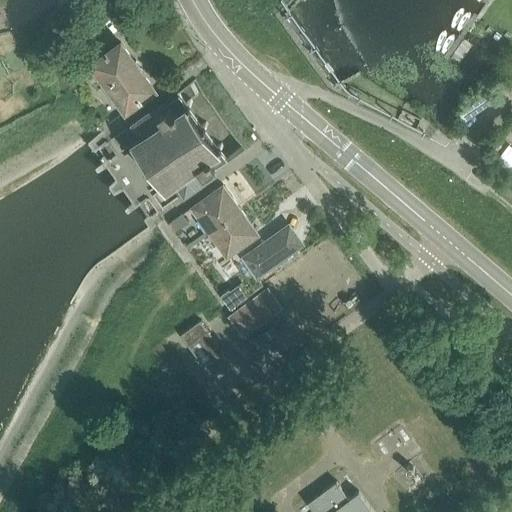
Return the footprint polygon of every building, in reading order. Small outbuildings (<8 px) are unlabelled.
[(155,89),(121,43),(92,63),(126,110),(155,89)] [(229,159),(181,92),(167,102),(166,100),(135,123),(143,134),(132,143),(166,191),(176,184),(182,194),(216,170),(215,168),(229,159)] [(240,207),(223,184),(194,205),(211,228),(240,207)] [(257,231),(240,207),(211,228),(228,252),(257,231)] [(177,230),(188,221),(182,213),(171,221),(177,230)] [(280,230),(245,254),(260,275),(295,251),(280,230)] [(229,289),(221,295),(231,308),(239,302),(247,296),(238,285),(230,291),(229,289)] [(244,336),(282,307),(268,287),(229,316),(244,336)] [(223,353),(202,323),(182,337),(203,367),(223,353)] [(375,511),(359,490),(349,498),(337,481),(308,502),(315,511),(375,511)] [(229,511),(222,502),(207,511),(229,511)]
